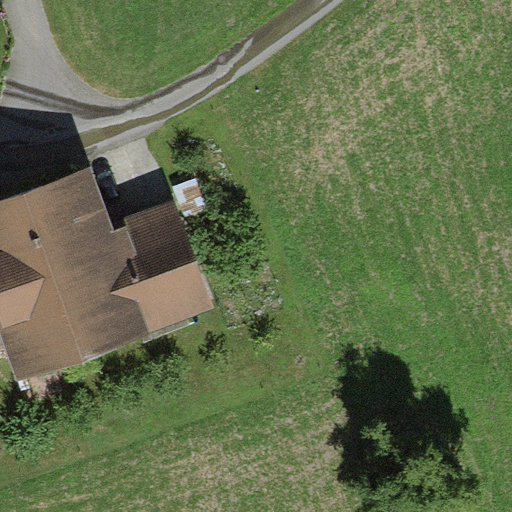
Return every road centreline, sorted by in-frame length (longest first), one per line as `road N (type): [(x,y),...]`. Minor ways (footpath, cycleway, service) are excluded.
road 1 (residential): [(310,0),(186,92),(0,153)]
road 2 (track): [(21,0),(58,135)]
